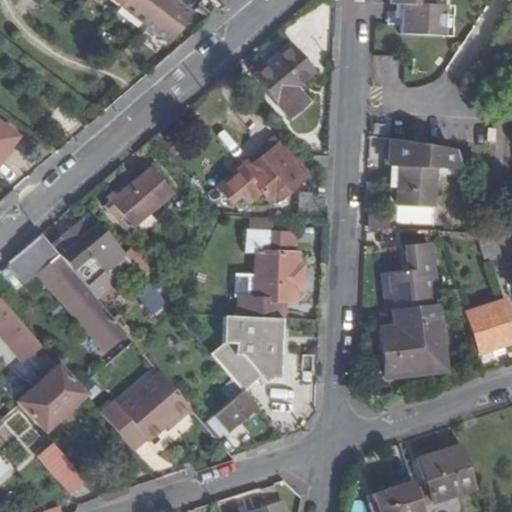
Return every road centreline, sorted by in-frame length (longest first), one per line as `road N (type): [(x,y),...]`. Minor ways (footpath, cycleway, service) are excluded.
road 1 (residential): [(351,0),(332,442)]
road 2 (tertiary): [(0,233),(271,0)]
road 3 (residential): [(120,511),(332,442)]
road 4 (residential): [(332,442),(511,382)]
road 5 (unknown): [(348,87),(482,95),(511,83)]
